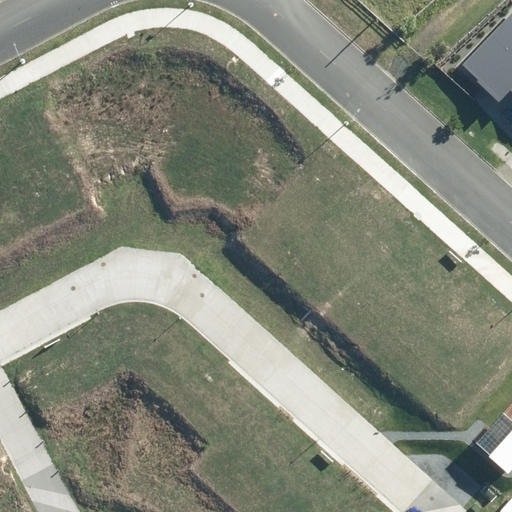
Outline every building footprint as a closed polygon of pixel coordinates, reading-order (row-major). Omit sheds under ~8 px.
[(511,13),(460,65),(499,103),(511,91),(511,13)] [(133,82),(93,94),(102,116),(137,102),(163,103),(162,116),(184,117),(185,98),(218,99),(219,78),(133,82)] [(266,97),(240,126),(253,137),(279,108),(266,97)] [(288,106),(256,139),(282,165),(315,131),(288,106)] [(321,148),(290,171),(309,197),(340,175),(321,148)] [(511,430),(490,454),(507,471),(511,466),(511,430)]
